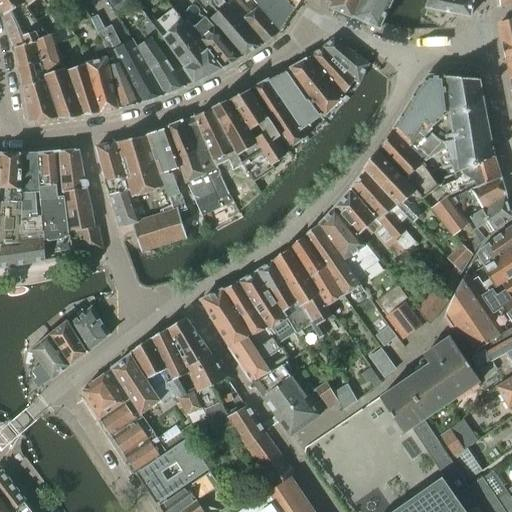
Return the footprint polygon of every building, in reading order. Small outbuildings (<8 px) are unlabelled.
[(0,0),(0,9),(4,16),(14,48),(15,49),(18,67),(42,62),(38,49),(36,42),(36,41),(47,35),(27,6),(25,4),(21,0),(0,0)] [(125,0),(107,0),(116,13),(128,5),(125,0)] [(199,0),(203,4),(206,2),(216,13),(210,18),(243,56),(261,45),(233,14),(225,4),(221,0),(199,0)] [(221,0),(225,4),(233,14),(261,45),(263,44),(279,31),(252,1),(251,0),(221,0)] [(251,0),(252,1),(279,31),(280,31),(294,10),(285,0),(251,0)] [(285,0),(294,10),(300,0),(285,0)] [(334,0),(332,5),(334,9),(351,17),(359,0),(334,0)] [(359,0),(351,17),(378,29),(381,22),(391,0),(359,0)] [(427,0),(425,8),(426,8),(467,16),(467,17),(469,17),(471,0),(427,0)] [(184,22),(182,23),(185,26),(197,41),(208,54),(220,70),(240,58),(214,28),(205,17),(199,15),(199,12),(198,8),(195,6),(192,6),(188,7),(186,10),(186,14),(187,17),(188,19),(184,22)] [(173,9),(152,24),(161,35),(193,83),(219,70),(220,70),(208,54),(197,41),(185,26),(182,23),(184,22),(173,9)] [(144,15),(134,22),(146,42),(135,48),(147,68),(164,96),(184,87),(153,41),(161,35),(152,24),(144,15)] [(498,25),(498,26),(502,44),(501,44),(504,59),(505,59),(510,79),(511,80),(510,80),(511,88),(511,19),(499,24),(498,25)] [(111,27),(98,34),(109,55),(116,53),(122,66),(140,104),(142,103),(163,96),(164,96),(147,68),(135,48),(131,41),(120,46),(118,43),(111,27)] [(47,35),(36,41),(36,42),(38,49),(42,62),(52,98),(58,118),(81,115),(74,92),(67,70),(66,68),(64,68),(63,64),(53,34),(49,35),(48,36),(47,35)] [(310,57),(309,58),(335,87),(343,97),(345,94),(356,82),(357,80),(367,64),(332,40),(321,50),(309,57),(310,57)] [(107,55),(105,56),(110,75),(118,109),(140,104),(122,66),(116,53),(109,55),(107,55)] [(105,56),(85,62),(85,64),(91,84),(100,113),(118,109),(110,75),(105,56)] [(286,72),(285,72),(307,101),(317,116),(318,115),(320,118),(343,97),(335,87),(309,58),(286,72)] [(42,62),(18,67),(22,85),(22,86),(29,122),(58,118),(52,98),(42,62)] [(85,64),(67,70),(74,92),(81,115),(82,115),(100,113),(91,84),(85,64)] [(449,140),(442,142),(447,154),(452,171),(493,156),(493,155),(479,79),(480,73),(477,73),(477,72),(448,69),(448,71),(447,70),(447,77),(445,77),(445,78),(443,77),(446,99),(451,135),(448,135),(449,140)] [(269,80),(268,80),(275,91),(299,128),(317,116),(307,101),(285,72),(269,80)] [(397,121),(392,130),(408,147),(423,164),(432,180),(436,185),(455,178),(452,171),(447,154),(442,142),(449,140),(448,135),(451,135),(446,99),(443,77),(427,76),(417,88),(407,107),(397,121)] [(268,80),(250,89),(283,140),(288,148),(305,137),(299,128),(275,91),(268,80)] [(249,90),(230,100),(257,143),(249,149),(253,155),(241,161),(244,165),(253,181),(274,169),(271,165),(283,157),(284,151),(278,143),(283,140),(250,89),(249,90)] [(229,100),(212,109),(235,151),(241,161),(253,155),(249,149),(257,143),(230,100),(229,101),(229,100)] [(211,109),(194,117),(194,118),(212,159),(216,166),(227,161),(232,171),(244,165),(241,161),(235,151),(212,109),(211,109)] [(165,128),(165,129),(184,172),(201,215),(218,206),(231,200),(229,195),(216,166),(212,159),(194,118),(165,129),(165,128)] [(149,134),(146,134),(146,135),(157,169),(164,186),(171,205),(176,204),(179,211),(186,208),(175,175),(184,172),(165,129),(163,129),(163,130),(149,134)] [(378,151),(377,152),(384,159),(403,179),(415,190),(422,199),(438,187),(437,186),(436,185),(432,180),(423,164),(408,147),(392,130),(391,131),(378,151)] [(114,142),(124,173),(130,190),(132,197),(164,186),(157,169),(146,135),(127,140),(114,142)] [(114,142),(96,146),(105,177),(105,182),(109,195),(110,195),(130,190),(124,173),(114,142)] [(78,149),(59,151),(60,169),(63,192),(86,189),(86,188),(87,188),(88,186),(87,181),(85,180),(84,180),(81,161),(78,149)] [(38,153),(36,153),(38,191),(39,192),(40,192),(40,200),(63,196),(63,192),(60,169),(59,151),(38,153)] [(377,152),(363,170),(363,171),(376,185),(405,216),(411,223),(412,223),(423,214),(415,206),(422,199),(415,190),(403,179),(384,159),(377,152)] [(19,229),(19,239),(43,236),(41,216),(37,217),(36,193),(39,192),(38,191),(36,153),(20,154),(21,173),(21,202),(19,229)] [(0,245),(1,246),(18,243),(19,239),(19,229),(21,202),(21,173),(20,154),(6,154),(0,154),(0,245)] [(455,178),(436,185),(437,186),(438,187),(445,196),(447,198),(478,185),(499,176),(493,156),(452,171),(455,178)] [(334,207),(333,208),(340,216),(356,234),(365,245),(366,245),(372,233),(387,248),(389,246),(396,255),(402,250),(403,251),(413,243),(398,224),(405,216),(376,185),(363,171),(349,189),(348,192),(334,207)] [(478,185),(447,198),(449,201),(459,211),(476,201),(480,209),(504,195),(503,194),(499,176),(478,185)] [(86,189),(63,192),(63,196),(67,231),(76,229),(87,227),(86,222),(93,221),(91,209),(86,189)] [(130,190),(110,195),(119,227),(132,223),(140,221),(140,219),(138,215),(142,213),(137,199),(133,200),(132,197),(130,190)] [(480,209),(468,216),(475,229),(487,222),(492,230),(510,217),(504,195),(480,209)] [(63,196),(40,200),(42,216),(41,216),(43,236),(43,240),(44,240),(68,235),(67,231),(63,196)] [(445,196),(429,208),(451,236),(467,223),(459,211),(449,201),(447,198),(445,196)] [(140,221),(132,223),(135,234),(140,252),(187,237),(179,211),(176,204),(171,205),(159,209),(160,212),(140,219),(140,221)] [(318,226),(317,226),(323,235),(339,257),(353,275),(358,283),(367,277),(363,271),(378,261),(368,248),(366,245),(365,245),(356,234),(340,216),(333,208),(317,225),(318,226)] [(75,243),(69,244),(72,256),(102,249),(97,225),(94,226),(93,221),(86,222),(87,227),(76,229),(78,238),(74,239),(75,243)] [(511,224),(476,252),(475,254),(478,259),(484,265),(511,249),(511,224)] [(290,249),(310,282),(325,306),(359,284),(358,283),(353,275),(339,257),(323,235),(317,226),(290,250),(290,249)] [(1,246),(0,253),(0,267),(44,261),(44,240),(43,240),(43,236),(19,239),(18,243),(1,246)] [(453,267),(459,273),(460,273),(470,255),(460,244),(445,259),(453,267)] [(272,262),(301,310),(306,319),(310,325),(318,339),(326,335),(319,323),(330,316),(325,306),(310,282),(290,249),(272,262)] [(477,277),(470,281),(479,295),(493,286),(494,287),(501,283),(509,298),(511,296),(511,249),(484,265),(483,267),(489,279),(481,283),(477,277)] [(256,272),(255,272),(269,295),(285,318),(287,321),(295,334),(310,325),(306,319),(301,310),(272,262),(256,272)] [(446,300),(459,273),(453,267),(440,293),(446,300)] [(237,283),(236,283),(249,304),(266,328),(268,331),(276,344),(277,344),(286,339),(295,334),(287,321),(285,318),(269,295),(255,272),(237,283)] [(464,276),(443,319),(452,333),(463,349),(467,355),(503,331),(479,295),(470,281),(467,276),(464,276)] [(223,290),(201,301),(228,347),(251,382),(281,364),(282,363),(287,360),(277,344),(276,344),(268,331),(266,328),(249,304),(236,283),(223,289),(223,290)] [(421,318),(424,323),(427,321),(429,324),(446,300),(440,293),(430,283),(413,306),(421,318)] [(503,331),(467,355),(477,369),(491,361),(504,353),(511,348),(511,296),(509,298),(501,283),(494,287),(493,286),(479,295),(503,331)] [(424,323),(421,318),(413,306),(407,299),(407,300),(397,287),(376,302),(386,315),(385,316),(403,340),(424,323)] [(68,324),(85,353),(109,336),(91,307),(68,323),(68,324)] [(185,318),(166,330),(185,368),(211,355),(185,318)] [(48,334),(68,367),(85,353),(68,324),(68,323),(66,321),(48,334)] [(400,506),(391,511),(504,511),(496,499),(495,498),(482,478),(468,487),(459,473),(442,447),(423,419),(437,410),(465,390),(483,378),(477,369),(467,355),(463,349),(452,333),(448,335),(448,334),(444,329),(436,335),(440,340),(440,341),(426,351),(425,353),(424,357),(426,359),(429,364),(420,370),(403,381),(380,397),(403,433),(411,428),(443,477),(442,478),(441,477),(400,506)] [(151,339),(150,340),(164,368),(159,371),(164,381),(167,387),(173,395),(182,409),(186,416),(202,408),(194,388),(185,393),(175,377),(187,372),(185,368),(166,330),(151,339)] [(68,367),(48,334),(30,349),(41,363),(51,379),(52,378),(68,367)] [(129,355),(128,356),(149,391),(164,381),(159,371),(164,368),(150,340),(129,355)] [(511,348),(504,353),(491,361),(496,369),(509,361),(511,366),(511,348)] [(211,355),(185,368),(187,372),(194,388),(202,408),(204,411),(220,403),(218,398),(212,386),(214,385),(226,378),(211,355)] [(128,356),(110,369),(129,400),(140,414),(147,409),(158,400),(160,403),(173,395),(167,387),(164,381),(149,391),(128,356)] [(386,356),(374,365),(383,378),(396,369),(386,356)] [(491,361),(477,369),(483,378),(496,369),(491,361)] [(41,363),(31,371),(36,378),(32,381),(38,389),(51,379),(41,363)] [(281,364),(251,382),(262,396),(291,375),(290,375),(282,363),(281,364)] [(83,395),(82,396),(83,397),(84,396),(89,404),(88,405),(88,406),(89,405),(92,410),(98,418),(98,419),(123,403),(129,400),(110,369),(103,374),(83,389),(83,395)] [(291,375),(262,396),(271,409),(276,417),(306,396),(291,375)] [(511,375),(501,382),(495,386),(508,409),(511,406),(511,375)] [(325,383),(315,390),(323,402),(328,409),(336,404),(337,403),(336,403),(332,395),(325,383)] [(345,386),(332,395),(336,403),(350,393),(345,386)] [(230,393),(218,398),(220,403),(221,404),(233,400),(230,393)] [(337,403),(336,404),(340,409),(341,411),(343,409),(355,401),(350,393),(336,403),(337,403)] [(306,396),(276,417),(290,435),(319,415),(306,396)] [(123,403),(98,419),(111,437),(142,417),(140,414),(129,400),(123,403)] [(220,403),(204,411),(215,433),(232,426),(246,446),(265,433),(246,406),(244,407),(245,407),(236,412),(227,417),(221,404),(220,403)] [(142,417),(111,437),(124,456),(153,435),(142,417)] [(191,425),(160,446),(166,455),(186,441),(196,433),(191,425)] [(265,433),(246,446),(261,468),(281,456),(265,433)] [(153,435),(124,456),(136,474),(166,455),(160,446),(153,435)] [(166,455),(136,474),(157,503),(206,470),(186,441),(166,455)] [(281,456),(261,468),(273,487),(290,478),(294,475),(281,456)] [(0,470),(0,502),(7,511),(31,511),(24,503),(26,501),(1,470),(0,470)] [(209,473),(159,507),(162,511),(179,511),(195,501),(217,486),(209,473)] [(236,511),(312,511),(290,478),(273,487),(236,511)] [(497,498),(496,499),(504,511),(511,511),(511,496),(510,497),(507,492),(505,493),(497,498)] [(195,501),(179,511),(235,511),(230,505),(221,511),(204,505),(200,508),(195,501)]
